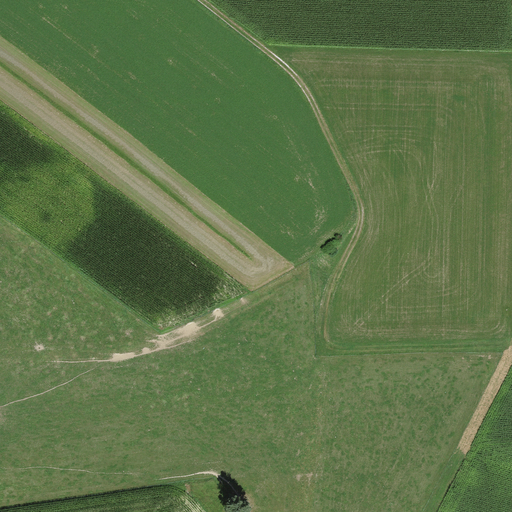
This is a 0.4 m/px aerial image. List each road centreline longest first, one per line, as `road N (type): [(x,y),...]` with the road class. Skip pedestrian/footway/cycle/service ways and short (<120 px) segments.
road 1 (track): [(201,0),(300,80),(360,202),(331,311),(335,342),(511,350)]
road 2 (track): [(438,511),(511,359)]
